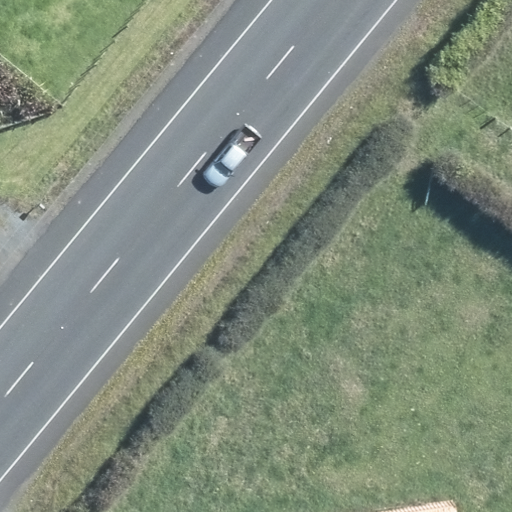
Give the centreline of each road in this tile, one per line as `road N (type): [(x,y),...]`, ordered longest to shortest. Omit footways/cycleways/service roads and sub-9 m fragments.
road 1 (secondary): [(336,0),(0,424)]
road 2 (unknown): [(125,266),(0,175)]
